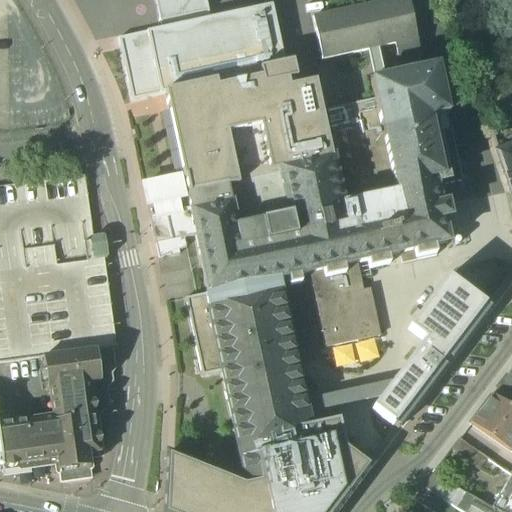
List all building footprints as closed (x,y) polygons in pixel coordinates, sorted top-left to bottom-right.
[(153,0),(156,10),(160,30),(209,19),(205,0),(153,0)] [(406,0),(401,0),(312,20),(317,42),(321,62),(367,52),(377,50),(394,46),(397,58),(418,53),(406,0)] [(511,10),(509,0),(504,0),(501,1),(507,22),(511,20),(511,10)] [(160,30),(116,39),(130,101),(150,96),(159,94),(214,83),(215,89),(254,81),(261,80),(259,72),(264,71),(285,66),(272,6),(209,19),(160,30)] [(511,20),(507,22),(502,23),(507,44),(511,42),(511,20)] [(377,50),(367,52),(374,82),(383,79),(377,50)] [(254,81),(215,89),(226,139),(231,138),(236,161),(230,162),(235,185),(225,187),(229,202),(235,230),(242,228),(280,220),(281,220),(289,218),(279,172),(331,161),(327,141),(314,84),(288,90),(287,83),(296,81),(292,64),(285,66),(264,71),(259,72),(261,80),(254,81)] [(242,228),(235,230),(229,202),(190,210),(195,237),(208,295),(204,296),(221,373),(240,461),(256,458),(313,445),(342,439),(342,438),(338,422),(309,428),(307,415),(305,404),(277,282),(287,279),(289,288),(300,285),(298,277),(309,275),(322,272),(324,280),(344,276),(343,267),(356,265),(367,262),(369,271),(389,266),(387,258),(400,255),(402,264),(436,257),(434,248),(447,245),(442,221),(434,185),(447,183),(437,135),(434,119),(447,116),(437,68),(383,79),(374,82),(370,82),(374,101),(380,130),(381,130),(395,195),(388,197),(350,205),(341,207),(331,161),(279,172),(289,218),(281,220),(280,220),(242,228)] [(226,139),(215,89),(214,83),(159,94),(176,178),(180,177),(182,188),(185,201),(181,202),(183,211),(190,210),(229,202),(225,187),(235,185),(230,162),(236,161),(231,138),(226,139)] [(374,101),(327,111),(333,139),(327,141),(331,161),(341,207),(350,205),(388,197),(395,195),(381,130),(380,130),(374,101)] [(511,130),(490,138),(495,153),(511,147),(511,130)] [(461,179),(451,131),(449,132),(437,135),(447,183),(434,185),(442,221),(449,219),(446,207),(473,202),(467,177),(461,179)] [(511,147),(495,153),(511,201),(511,147)] [(84,177),(0,188),(0,364),(30,361),(42,359),(108,350),(117,349),(104,261),(106,260),(107,257),(104,240),(103,238),(101,237),(92,238),(84,177)] [(167,179),(142,184),(144,196),(146,208),(150,208),(181,202),(185,201),(182,188),(180,177),(176,178),(167,179)] [(183,211),(181,202),(150,208),(152,218),(149,219),(160,260),(178,256),(177,251),(185,249),(183,240),(195,237),(190,210),(183,211)] [(356,265),(343,267),(344,276),(324,280),(322,272),(309,275),(325,349),(379,337),(369,291),(362,293),(356,265)] [(372,411),(399,431),(444,371),(439,367),(445,360),(449,363),(489,311),(446,279),(407,331),(423,343),(392,384),(382,399),(372,411)] [(204,296),(185,300),(201,377),(221,373),(204,296)] [(108,350),(42,359),(46,391),(48,391),(51,418),(48,418),(54,424),(94,418),(94,416),(97,415),(98,413),(98,411),(105,403),(104,396),(101,394),(99,382),(101,382),(101,383),(107,382),(108,381),(107,373),(111,369),(108,350)] [(511,370),(491,398),(511,410),(511,370)] [(367,390),(305,404),(307,415),(357,405),(382,399),(392,384),(367,390)] [(511,410),(491,398),(470,425),(509,453),(511,448),(511,410)] [(12,424),(0,425),(0,451),(2,468),(47,462),(46,455),(51,454),(52,461),(56,460),(58,473),(61,473),(60,472),(68,471),(68,472),(70,471),(70,470),(78,469),(78,470),(80,470),(79,469),(87,468),(87,469),(90,469),(89,466),(87,457),(88,457),(88,456),(96,455),(97,456),(99,455),(94,418),(54,424),(48,418),(44,419),(41,421),(39,419),(12,423),(12,424)] [(358,454),(348,447),(346,437),(342,438),(342,439),(344,449),(355,457),(358,454)] [(264,495),(256,458),(240,461),(245,486),(243,486),(167,456),(163,511),(336,511),(369,468),(355,457),(344,449),(342,439),(313,445),(321,483),(264,495)] [(486,460),(458,441),(450,451),(479,471),(486,460)] [(313,445),(256,458),(264,495),(321,483),(313,445)] [(511,511),(511,477),(510,476),(510,477),(510,476),(491,510),(495,511),(511,511)] [(437,511),(444,502),(423,489),(414,501),(429,511),(437,511)] [(495,511),(491,510),(465,495),(457,510),(459,511),(495,511)]
